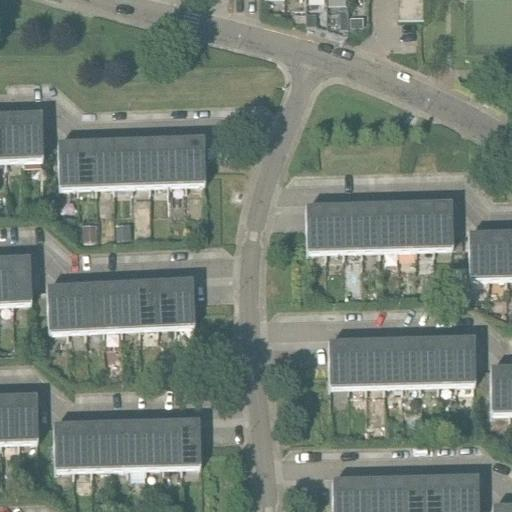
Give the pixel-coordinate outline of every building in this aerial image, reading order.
[(422,0),(396,0),(397,11),(422,11),(422,0)] [(422,11),(397,11),(397,24),(423,24),(422,11)] [(315,19),(305,19),(305,25),(305,31),(315,31),(315,19)] [(21,123),(23,167),(40,167),(42,167),(40,122),(39,122),(21,123)] [(23,167),(21,123),(4,123),(5,168),(23,167)] [(204,191),(203,166),(202,146),(201,146),(201,147),(183,147),(185,192),(203,191),(204,191)] [(185,192),(183,147),(165,148),(167,192),(185,192)] [(167,192),(165,148),(147,149),(149,193),(167,192)] [(131,193),(130,149),(112,150),(113,194),(131,193)] [(149,193),(147,149),(130,149),(131,193),(149,193)] [(95,194),(94,150),(76,151),(77,195),(95,194)] [(113,194),(112,150),(94,150),(95,194),(113,194)] [(77,195),(76,151),(58,151),(57,151),(58,196),(60,196),(77,195)] [(431,212),(432,256),(450,255),(450,256),(451,256),(450,211),(449,211),(431,212)] [(395,213),(397,257),(414,257),(413,212),(395,213)] [(431,212),(413,212),(414,257),(432,256),(431,212)] [(359,214),(361,258),(379,258),(377,213),(359,214)] [(395,213),(377,213),(379,258),(397,257),(395,213)] [(359,214),(342,215),(343,259),(361,258),(359,214)] [(305,215),(305,235),(306,261),(307,261),(307,260),(325,259),(324,215),(306,216),(306,215),(305,215)] [(324,215),(325,259),(343,259),(342,215),(324,215)] [(63,232),(77,233),(78,222),(65,221),(63,232)] [(129,229),(115,230),(116,244),(130,243),(129,229)] [(85,230),(85,246),(99,246),(99,230),(85,230)] [(504,241),(486,242),(488,286),(505,285),(504,241)] [(488,286),(486,242),(469,242),(467,242),(469,287),(470,287),(470,286),(488,286)] [(460,245),(452,245),(452,255),(460,255),(460,245)] [(30,312),(29,297),(28,267),(27,267),(10,268),(11,312),(29,311),(29,312),(30,312)] [(0,312),(11,312),(10,268),(0,268),(0,312)] [(190,289),(172,289),(174,334),(192,333),(193,333),(191,288),(190,288),(190,289)] [(154,290),(156,334),(174,334),(172,289),(154,290)] [(154,290),(136,291),(139,335),(156,334),(154,290)] [(119,292),(121,336),(139,335),(136,291),(119,292)] [(119,292),(101,293),(103,337),(121,336),(119,292)] [(83,294),(85,338),(103,337),(101,293),(83,294)] [(83,294),(65,295),(67,339),(85,338),(83,294)] [(47,295),(46,295),(48,341),(49,340),(67,339),(65,295),(47,296),(47,295)] [(471,347),(454,347),(455,391),(473,391),(474,391),(473,346),(471,346),(471,347)] [(437,392),(455,391),(454,347),(436,348),(437,392)] [(401,393),(419,392),(418,348),(400,349),(401,393)] [(436,348),(418,348),(419,392),(437,392),(436,348)] [(364,349),(346,350),(348,394),(365,394),(364,349)] [(383,393),(382,349),(364,349),(365,394),(383,393)] [(400,349),(382,349),(383,393),(401,393),(400,349)] [(348,394),(346,350),(329,350),(327,350),(329,395),(330,395),(348,394)] [(509,420),(508,376),(491,376),(489,376),(490,421),(491,421),(509,420)] [(37,449),(36,433),(35,404),(34,404),(16,405),(18,449),(35,449),(37,449)] [(0,449),(18,449),(16,405),(0,405),(0,449)] [(197,429),(179,430),(180,474),(198,473),(198,474),(199,474),(198,429),(197,429)] [(161,430),(143,431),(144,475),(162,474),(161,430)] [(162,474),(180,474),(179,430),(161,430),(162,474)] [(125,431),(107,432),(108,476),(126,475),(125,431)] [(125,431),(126,475),(144,475),(143,431),(125,431)] [(89,432),(72,433),(73,477),(91,476),(89,432)] [(89,432),(91,476),(108,476),(107,432),(89,432)] [(73,477),(72,433),(54,433),(52,433),(54,478),(55,478),(55,477),(73,477)] [(457,486),(458,511),(477,511),(476,484),(475,484),(475,485),(457,486)] [(422,511),(422,486),(404,487),(404,511),(422,511)] [(422,486),(422,511),(440,511),(440,486),(422,486)] [(458,511),(457,486),(440,486),(440,511),(458,511)] [(386,511),(386,487),(368,488),(368,511),(386,511)] [(386,487),(386,511),(404,511),(404,487),(386,487)] [(331,488),(332,508),(331,511),(350,511),(350,488),(332,489),(332,488),(331,488)] [(350,488),(350,511),(368,511),(368,488),(350,488)]
